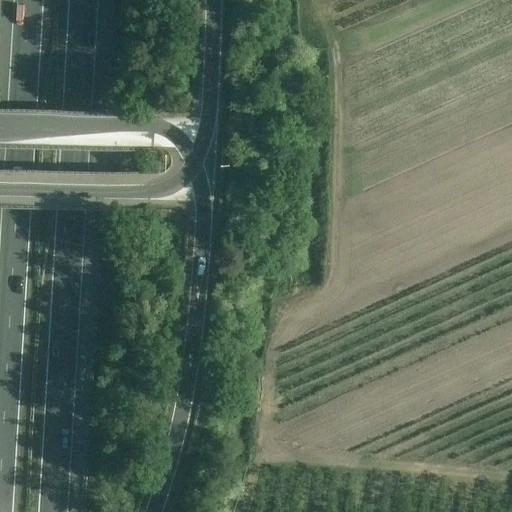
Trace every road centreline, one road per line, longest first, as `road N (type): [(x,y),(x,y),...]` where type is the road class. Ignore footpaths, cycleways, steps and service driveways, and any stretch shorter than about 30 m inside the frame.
road 1 (motorway): [(52,511),(83,0)]
road 2 (motorway): [(28,0),(0,481)]
road 3 (motorway): [(149,511),(177,431),(190,355),(202,215),(192,161)]
road 4 (secondary): [(192,161),(153,126),(0,127)]
road 5 (secondary): [(0,192),(149,193),(171,185),(192,161)]
road 6 (motorway): [(192,161),(208,120),(213,0)]
